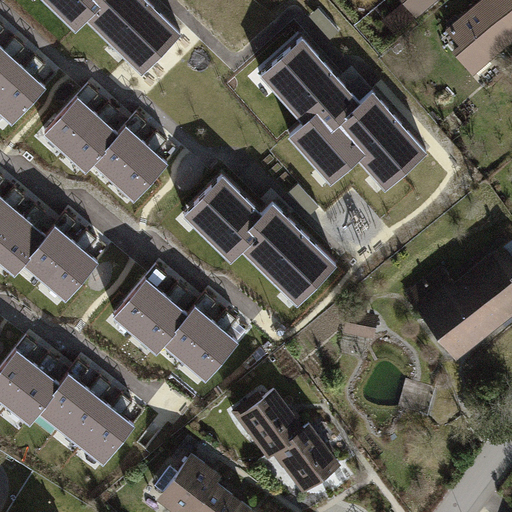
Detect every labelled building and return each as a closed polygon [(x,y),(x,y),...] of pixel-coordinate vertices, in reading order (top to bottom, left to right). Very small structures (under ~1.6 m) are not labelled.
[(53,0),(80,25),(90,15),(146,68),(183,29),(153,0),(53,0)] [(400,0),(412,14),(427,0),(400,0)] [(511,0),(473,0),(444,25),(457,41),(449,48),(470,72),(511,35),(511,0)] [(319,9),(310,16),(330,40),(340,32),(319,9)] [(28,45),(16,35),(6,47),(0,53),(0,95),(27,65),(17,57),(28,45)] [(291,132),(333,177),(361,152),(387,181),(424,148),(371,90),(359,100),(302,37),(264,70),(307,118),(291,132)] [(49,63),(37,53),(27,65),(0,95),(0,107),(15,121),(48,84),(38,75),(49,63)] [(98,92),(87,82),(43,131),(65,150),(97,113),(87,104),(98,92)] [(119,111),(108,101),(97,113),(65,150),(86,168),(95,158),(118,131),(109,123),(119,111)] [(454,110),(463,119),(471,111),(463,102),(454,110)] [(149,119),(138,109),(118,131),(95,158),(116,177),(149,140),(139,131),(149,119)] [(170,138),(159,128),(149,140),(116,177),(137,195),(170,158),(160,150),(170,138)] [(222,174),(186,211),(233,256),(243,245),(299,298),(336,259),(273,199),(260,211),(222,174)] [(23,192),(11,183),(0,196),(0,241),(23,213),(13,204),(23,192)] [(45,210),(33,200),(23,213),(0,241),(0,257),(14,269),(22,258),(45,230),(35,222),(45,210)] [(75,217),(64,207),(45,230),(22,258),(44,276),(76,237),(65,229),(75,217)] [(97,234),(86,225),(76,237),(44,276),(66,293),(97,255),(87,247),(97,234)] [(438,265),(402,291),(458,355),(511,310),(511,244),(507,237),(451,278),(438,265)] [(168,271),(156,261),(113,310),(134,329),(167,292),(157,283),(168,271)] [(189,290),(178,280),(167,292),(134,329),(156,347),(164,337),(188,310),(178,302),(189,290)] [(219,298),(208,288),(188,310),(164,337),(186,356),(218,318),(209,310),(219,298)] [(345,305),(340,330),(370,336),(375,312),(345,305)] [(240,316),(229,306),(218,318),(186,356),(207,374),(239,337),(230,328),(240,316)] [(41,341),(30,332),(0,368),(0,391),(11,400),(41,362),(31,354),(41,341)] [(63,359),(52,350),(41,362),(11,400),(33,418),(41,407),(64,380),(53,371),(63,359)] [(94,366),(82,356),(64,380),(41,407),(63,425),(94,386),(84,378),(94,366)] [(116,383),(104,374),(94,386),(63,425),(85,442),(116,404),(106,396),(116,383)] [(266,454),(272,449),(301,423),(273,383),(233,411),(266,454)] [(138,401),(126,391),(116,404),(85,442),(107,460),(138,422),(128,413),(138,401)] [(339,457),(308,418),(301,423),(272,449),(301,486),(339,457)] [(155,492),(181,511),(196,511),(221,479),(185,452),(155,492)] [(248,511),(254,504),(221,479),(196,511),(248,511)]
